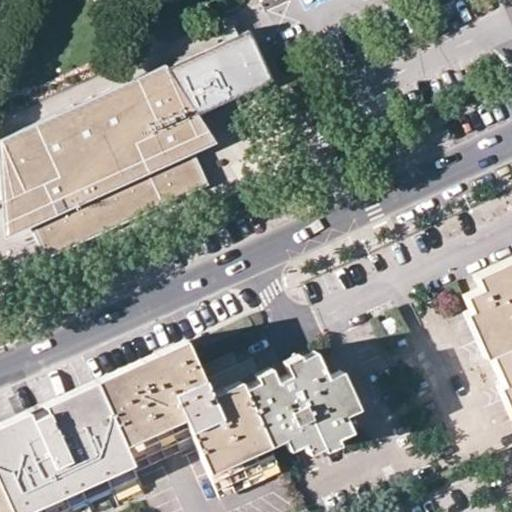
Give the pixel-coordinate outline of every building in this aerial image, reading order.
[(166,68),(0,144),(0,210),(18,202),(19,212),(20,224),(28,220),(48,263),(183,201),(210,188),(190,145),(198,141),(194,131),(189,121),(235,100),(261,88),(273,83),(249,33),(168,71),(166,68)] [(459,294),(511,409),(511,254),(470,274),(476,286),(459,294)] [(94,387),(132,470),(193,442),(218,497),(277,471),(265,443),(239,387),(209,400),(185,346),(152,361),(94,387)] [(239,387),(265,443),(281,436),(286,447),(301,440),(305,449),(347,430),(338,412),(353,406),(336,369),(321,376),(311,353),(290,363),(282,367),(285,373),(271,379),(269,373),(239,387)] [(0,511),(38,511),(132,470),(94,387),(37,413),(0,429),(0,511)]
